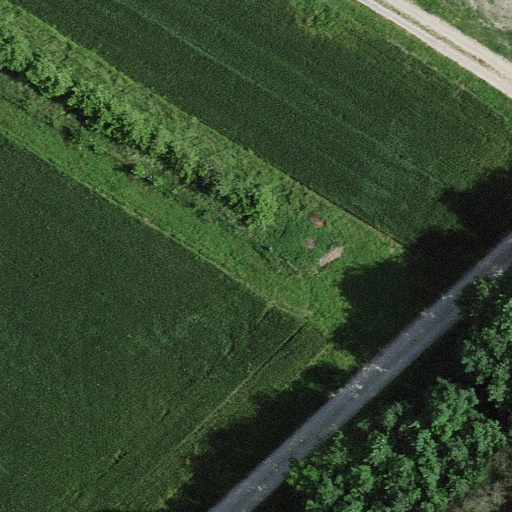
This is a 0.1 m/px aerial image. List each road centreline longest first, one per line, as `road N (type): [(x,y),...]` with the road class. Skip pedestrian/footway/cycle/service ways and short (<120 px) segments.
road 1 (track): [(511,182),(169,511)]
road 2 (track): [(328,0),(511,109)]
